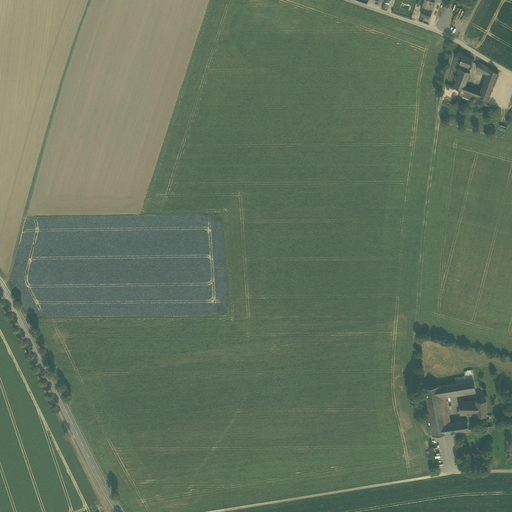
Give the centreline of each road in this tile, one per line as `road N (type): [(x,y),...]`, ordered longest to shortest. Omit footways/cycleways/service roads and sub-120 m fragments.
road 1 (track): [(479,0),(442,94),(410,408),(425,435),(446,438)]
road 2 (track): [(3,288),(91,0)]
road 3 (primary): [(0,283),(119,511)]
road 4 (track): [(211,511),(453,473)]
road 5 (unclassified): [(511,73),(432,28),(348,0)]
